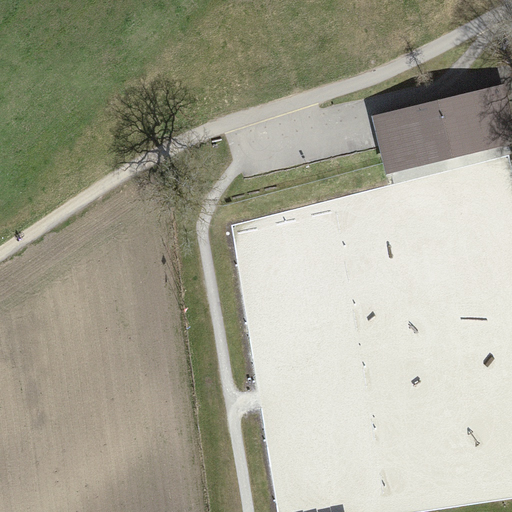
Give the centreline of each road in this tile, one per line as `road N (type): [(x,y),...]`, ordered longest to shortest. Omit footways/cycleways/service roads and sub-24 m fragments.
road 1 (track): [(277,127),(203,219),(250,511)]
road 2 (unclassified): [(155,155),(195,134),(374,77),(511,9)]
road 3 (track): [(0,249),(155,155)]
